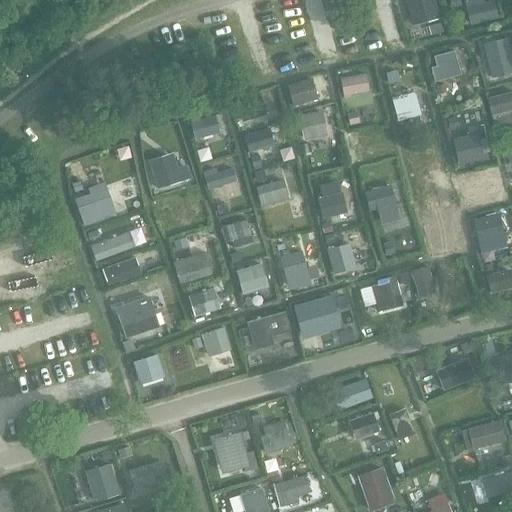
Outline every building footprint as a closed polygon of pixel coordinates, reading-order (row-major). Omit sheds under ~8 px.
[(407,0),(415,25),(443,17),(437,0),(407,0)] [(483,4),(482,0),(465,0),(471,24),(496,18),(492,2),(483,4)] [(440,24),(429,27),(431,35),(442,32),(440,24)] [(481,62),(506,56),(502,39),(477,45),(481,62)] [(435,80),(459,73),(453,52),(435,57),(437,67),(432,68),(435,80)] [(485,91),(507,85),(503,69),(480,75),(485,91)] [(396,72),(386,74),(388,84),(398,82),(396,72)] [(349,94),(367,90),(365,75),(341,79),(344,99),(349,98),(349,94)] [(293,105),(316,98),(310,79),(287,86),(293,105)] [(443,84),(436,87),(438,94),(446,92),(443,84)] [(271,88),(262,91),(269,114),(279,111),(271,88)] [(509,111),(511,110),(511,92),(488,98),(494,125),(511,120),(509,111)] [(398,120),(419,114),(413,94),(393,99),(398,120)] [(239,122),(264,114),(258,95),(233,103),(239,122)] [(324,135),(319,112),(300,117),(304,139),(324,135)] [(355,113),(347,114),(349,126),(357,124),(355,113)] [(198,115),(189,118),(195,138),(217,132),(213,116),(199,120),(198,115)] [(457,116),(447,118),(449,128),(459,125),(457,116)] [(249,152),(272,145),(268,130),(244,136),(249,152)] [(484,159),(478,134),(453,140),(459,165),(484,159)] [(419,181),(438,175),(427,143),(408,150),(419,181)] [(308,144),(300,146),(302,154),(309,152),(308,144)] [(150,158),(158,187),(183,180),(175,151),(150,158)] [(259,156),(251,158),(253,167),(262,164),(259,156)] [(235,180),(231,169),(216,174),(215,170),(204,173),(209,189),(235,180)] [(487,169),(464,173),(465,182),(489,178),(487,169)] [(263,172),(255,174),(257,183),(266,180),(263,172)] [(466,185),(472,208),(499,201),(493,177),(466,185)] [(261,206),(287,199),(282,181),(256,189),(261,206)] [(79,182),(72,185),(74,193),(82,190),(79,182)] [(370,209),(394,203),(390,187),(365,194),(370,209)] [(107,190),(75,202),(79,215),(83,226),(115,215),(111,204),(107,190)] [(322,219),(345,213),(340,193),(317,199),(322,219)] [(163,227),(196,218),(191,203),(159,212),(163,227)] [(226,204),(217,207),(219,215),(229,212),(226,204)] [(266,216),(270,233),(293,227),(289,210),(266,216)] [(461,243),(454,216),(430,222),(437,249),(461,243)] [(479,240),(502,235),(497,216),(475,221),(479,240)] [(250,235),(247,221),(221,228),(225,242),(250,235)] [(330,223),(321,225),(323,233),(332,232),(330,223)] [(97,231),(87,234),(89,240),(99,237),(97,231)] [(96,260),(133,247),(128,232),(91,246),(96,260)] [(285,255),(300,251),(296,235),(273,241),(278,262),(286,260),(285,255)] [(332,235),(324,237),(326,244),(334,242),(332,235)] [(185,239),(174,242),(177,250),(187,247),(185,239)] [(392,243),(383,245),(386,256),(394,254),(392,243)] [(354,267),(348,244),(327,250),(333,273),(354,267)] [(237,253),(229,256),(232,264),(240,261),(237,253)] [(207,261),(197,264),(195,257),(174,263),(180,282),(210,273),(207,261)] [(108,285),(140,274),(135,259),(102,271),(108,285)] [(260,265),(237,272),(243,293),(267,287),(260,265)] [(289,291),(310,286),(307,276),(304,265),(284,270),(287,282),(289,291)] [(494,275),(486,277),(490,292),(511,285),(511,283),(508,271),(494,275)] [(407,273),(400,275),(403,285),(410,284),(407,273)] [(387,308),(401,305),(394,277),(380,281),(387,308)] [(145,280),(111,291),(117,308),(151,297),(145,280)] [(194,316),(218,309),(212,290),(188,297),(194,316)] [(303,336),(341,326),(332,293),(294,303),(303,336)] [(344,296),(336,298),(338,309),(347,307),(344,296)] [(120,320),(125,337),(158,326),(152,309),(120,320)] [(254,347),(276,342),(274,334),(292,330),(287,310),(247,320),(254,347)] [(209,355),(228,350),(222,329),(203,334),(209,355)] [(199,338),(192,340),(194,349),(202,347),(199,338)] [(131,343),(124,346),(126,353),(134,350),(131,343)] [(468,343),(460,346),(463,355),(472,352),(468,343)] [(511,354),(492,359),(498,384),(511,380),(511,354)] [(133,363),(139,382),(161,375),(155,356),(133,363)] [(443,389),(473,377),(466,359),(436,371),(443,389)] [(383,403),(399,398),(390,372),(374,377),(383,403)] [(339,408),(370,397),(364,381),(333,392),(339,408)] [(456,422),(487,411),(480,392),(449,403),(456,422)] [(398,439),(413,433),(404,410),(389,416),(398,439)] [(355,439),(378,431),(372,414),(349,422),(355,439)] [(260,416),(251,418),(253,426),(262,424),(260,416)] [(243,418),(236,420),(239,429),(246,428),(243,418)] [(472,449),(504,440),(499,421),(467,429),(472,449)] [(261,439),(265,453),(288,446),(282,422),(262,428),(265,438),(261,439)] [(252,452),(245,454),(241,440),(248,438),(246,432),(222,438),(231,469),(244,466),(245,471),(255,468),(252,452)] [(384,441),(373,445),(376,454),(387,450),(384,441)] [(129,448),(117,451),(119,459),(131,456),(129,448)] [(109,451),(100,453),(102,462),(112,459),(109,451)] [(511,461),(510,454),(501,457),(504,466),(511,462),(511,461)] [(365,492),(391,482),(383,462),(358,472),(365,492)] [(109,464),(85,472),(94,501),(118,493),(109,464)] [(147,491),(146,485),(158,481),(154,464),(128,471),(135,494),(147,491)] [(487,498),(511,490),(511,479),(509,472),(482,480),(487,498)] [(295,496),(309,492),(304,476),(273,485),(279,506),(297,501),(295,496)] [(413,479),(405,483),(409,491),(416,487),(413,479)] [(245,511),(268,511),(260,488),(240,495),(245,511)]
